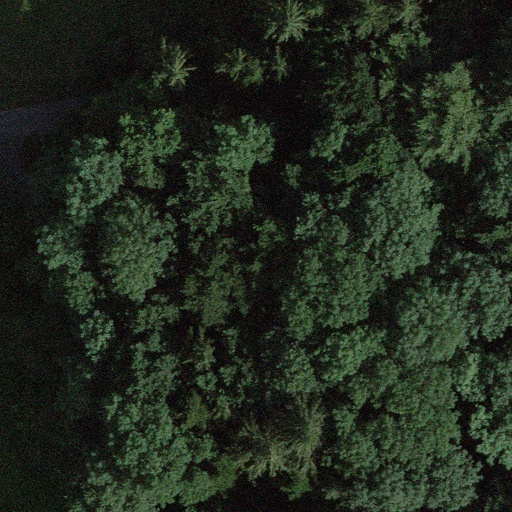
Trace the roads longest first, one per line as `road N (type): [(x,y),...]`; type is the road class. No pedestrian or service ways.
road 1 (unclassified): [(0,130),(284,48),(386,0)]
road 2 (track): [(120,511),(0,189)]
